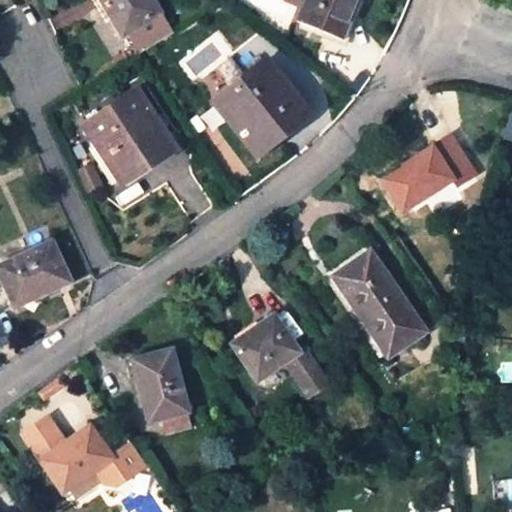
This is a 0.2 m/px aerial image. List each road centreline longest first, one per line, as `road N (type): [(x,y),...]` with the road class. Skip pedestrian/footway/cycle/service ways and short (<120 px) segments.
road 1 (unclassified): [(120,304),(334,151),(428,30)]
road 2 (residential): [(23,52),(29,105),(120,304)]
road 3 (unclassified): [(0,386),(120,304)]
